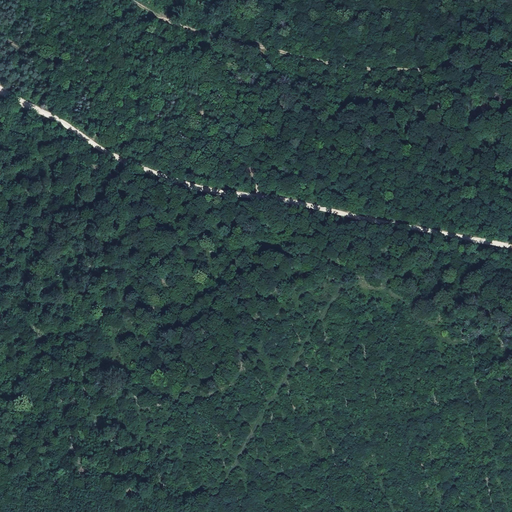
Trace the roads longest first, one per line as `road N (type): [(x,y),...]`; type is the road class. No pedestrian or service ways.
road 1 (track): [(511,246),(214,191),(151,170),(0,89)]
road 2 (track): [(511,60),(368,70),(181,27),(131,0)]
road 3 (track): [(205,511),(379,222)]
